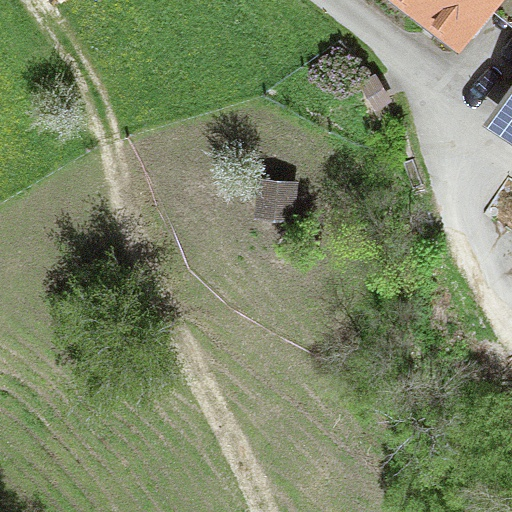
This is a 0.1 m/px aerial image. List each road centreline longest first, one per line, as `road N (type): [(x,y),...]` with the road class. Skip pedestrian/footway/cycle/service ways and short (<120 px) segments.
road 1 (track): [(46,0),(92,96),(177,361),(250,511)]
road 2 (residential): [(511,160),(327,0)]
